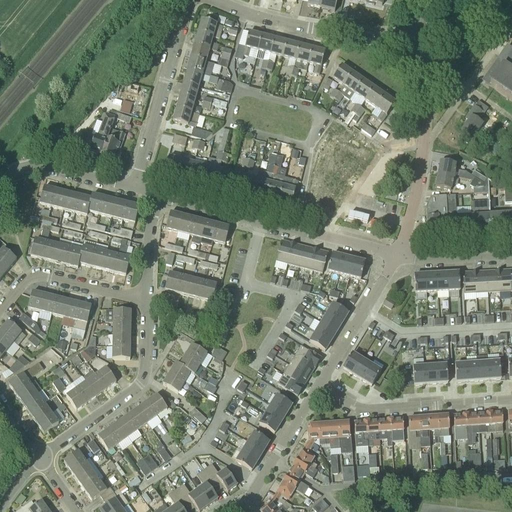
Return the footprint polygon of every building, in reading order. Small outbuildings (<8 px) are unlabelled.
[(321,9),(323,0),(308,0),(307,6),(321,9)] [(337,3),(337,0),(323,0),(321,9),(334,13),(337,3)] [(219,18),(217,24),(223,26),(225,20),(219,18)] [(198,34),(213,38),(216,26),(201,21),(198,34)] [(245,48),(238,46),(234,59),(242,61),(243,57),(248,58),(250,51),(258,53),(258,52),(262,37),(248,33),(245,48)] [(213,38),(198,34),(194,47),(209,51),(216,53),(219,46),(211,44),(213,38)] [(261,70),(266,71),(268,63),(270,55),(274,40),(262,37),(258,52),(265,54),(261,70)] [(274,40),(270,55),(283,59),(287,43),(274,40)] [(287,43),(283,59),(295,62),(299,46),(287,43)] [(299,46),(295,62),(308,65),(312,50),(299,46)] [(205,64),(209,51),(194,47),(190,60),(205,64)] [(313,75),(319,76),(321,68),(325,53),(312,50),(308,65),(315,67),(313,75)] [(507,50),(501,59),(483,83),(506,99),(506,100),(508,102),(508,101),(511,103),(511,58),(511,57),(511,55),(511,53),(511,52),(509,51),(507,50)] [(230,57),(222,55),(221,60),(219,59),(217,67),(227,69),(230,57)] [(210,79),(218,81),(220,73),(212,71),(204,68),(205,64),(190,60),(187,72),(202,76),(210,79)] [(332,79),(343,87),(352,74),(341,67),(332,79)] [(198,89),(202,76),(187,72),(183,85),(198,89)] [(354,95),(363,82),(352,74),(343,87),(354,95)] [(229,84),(227,84),(218,81),(210,79),(208,84),(216,86),(215,90),(231,95),(233,87),(229,84)] [(332,83),(326,80),(318,95),(321,96),(324,90),(327,92),(332,83)] [(365,102),(374,89),(363,82),(354,95),(365,102)] [(195,102),(198,89),(183,85),(180,97),(195,102)] [(374,89),(365,102),(376,110),(385,97),(374,89)] [(329,98),(334,101),(339,94),(334,91),(329,98)] [(334,101),(338,104),(343,97),(339,94),(334,101)] [(191,114),(195,102),(180,97),(176,110),(191,114)] [(381,114),(377,120),(382,124),(395,104),(385,97),(376,110),(381,114)] [(211,106),(222,109),(224,104),(213,100),(212,101),(204,98),(203,104),(211,106)] [(120,112),(130,115),(133,104),(123,101),(120,112)] [(476,122),(482,114),(484,115),(488,109),(478,103),(474,108),(468,117),(468,116),(465,120),(468,123),(458,138),(468,145),(482,126),(476,122)] [(355,116),(360,109),(355,105),(350,112),(352,113),(355,116)] [(360,109),(355,116),(360,119),(365,112),(360,109)] [(199,116),(191,114),(176,110),(172,123),(195,129),(199,116)] [(114,120),(116,114),(110,111),(107,117),(104,123),(98,138),(95,137),(89,153),(101,157),(106,141),(110,131),(112,126),(121,130),(123,125),(113,121),(114,120)] [(355,116),(352,113),(344,124),(348,126),(349,124),(355,116)] [(116,114),(114,120),(129,126),(131,119),(116,114)] [(365,125),(361,131),(371,138),(375,133),(365,125)] [(204,142),(212,135),(193,130),(191,138),(204,142)] [(213,161),(208,160),(206,168),(202,183),(215,186),(219,171),(222,163),(224,155),(230,132),(222,130),(216,135),(214,143),(220,145),(215,161),(213,161)] [(110,131),(106,141),(101,157),(108,159),(108,158),(113,160),(116,151),(119,152),(125,136),(117,133),(110,131)] [(374,149),(354,134),(307,202),(324,214),(330,205),(333,208),(338,200),(335,198),(342,188),(345,191),(354,177),(351,175),(358,165),(361,168),(374,149)] [(187,140),(174,136),(172,145),(184,148),(187,140)] [(264,182),(258,181),(253,196),(266,199),(274,169),(277,157),(271,156),(266,174),(264,182)] [(282,187),(284,180),(285,178),(278,177),(283,158),(277,157),(274,169),(266,199),(279,202),(283,187),(282,187)] [(177,176),(181,161),(168,158),(166,168),(164,168),(163,172),(165,172),(164,173),(177,176)] [(202,183),(206,168),(205,167),(207,161),(195,158),(194,164),(190,180),(202,183)] [(190,180),(194,164),(188,163),(181,161),(177,176),(190,180)] [(438,176),(454,179),(472,182),(474,179),(484,185),(487,180),(474,172),(471,177),(466,173),(454,171),(455,166),(440,163),(438,176)] [(232,174),(219,171),(215,186),(228,189),(232,174)] [(245,177),(232,174),(228,189),(241,193),(245,177)] [(453,186),(454,179),(438,176),(435,189),(450,192),(451,186),(453,186)] [(253,196),(258,181),(245,177),(241,193),(253,196)] [(487,181),(487,180),(484,185),(474,179),(472,182),(469,187),(473,189),(473,195),(488,194),(487,181)] [(297,183),(284,180),(282,187),(283,187),(279,202),(291,206),(297,183)] [(511,185),(504,186),(505,205),(511,205),(511,214),(489,216),(490,236),(511,234),(511,185)] [(51,208),(55,191),(44,188),(39,205),(51,208)] [(55,191),(51,208),(63,211),(67,194),(55,191)] [(67,194),(63,211),(75,214),(79,197),(67,194)] [(88,213),(99,216),(104,199),(92,196),(91,200),(87,213),(88,213)] [(446,200),(447,200),(448,238),(472,237),(471,217),(471,215),(456,216),(455,196),(446,197),(446,200)] [(87,217),(88,213),(87,213),(91,200),(79,197),(75,214),(87,217)] [(448,238),(447,200),(446,200),(446,197),(431,198),(426,209),(427,225),(426,225),(427,239),(448,238)] [(99,216),(111,219),(115,202),(104,199),(99,216)] [(111,219),(123,222),(127,205),(115,202),(111,219)] [(139,208),(127,205),(123,222),(135,225),(139,208)] [(47,224),(49,219),(50,213),(41,211),(40,217),(39,222),(47,224)] [(176,241),(177,234),(182,217),(170,214),(166,231),(167,231),(166,238),(176,241)] [(472,237),(490,236),(489,216),(471,217),(472,237)] [(194,220),(182,217),(177,234),(189,237),(194,220)] [(199,246),(200,245),(201,240),(205,223),(194,220),(189,237),(193,238),(191,244),(199,246)] [(201,240),(200,245),(211,247),(212,243),(213,243),(217,226),(205,223),(201,240)] [(41,230),(42,231),(39,242),(34,241),(30,257),(42,260),(47,244),(49,233),(51,228),(42,226),(41,230)] [(229,229),(217,226),(213,243),(225,246),(229,229)] [(119,237),(131,240),(133,233),(121,230),(120,232),(119,237)] [(139,246),(130,244),(122,241),(121,246),(118,257),(113,274),(125,277),(130,260),(124,258),(127,248),(129,248),(130,246),(136,247),(135,249),(138,249),(139,246)] [(287,266),(293,245),(281,242),(276,263),(287,266)] [(54,263),(58,247),(47,244),(42,260),(54,263)] [(299,269),(304,248),(293,245),(287,266),(299,269)] [(65,266),(70,250),(58,247),(54,263),(65,266)] [(95,251),(83,248),(81,253),(78,265),(79,265),(90,268),(95,251)] [(310,272),(316,251),(304,248),(299,269),(310,272)] [(2,250),(0,252),(0,263),(8,271),(16,261),(2,250)] [(81,253),(70,250),(65,266),(78,269),(79,265),(78,265),(81,253)] [(95,251),(90,268),(102,271),(106,254),(95,251)] [(322,275),(327,254),(316,251),(310,272),(322,275)] [(102,271),(113,274),(118,257),(106,254),(102,271)] [(175,256),(168,254),(166,265),(172,267),(175,256)] [(339,276),(343,258),(332,255),(328,273),(339,276)] [(349,278),(354,261),(343,258),(339,276),(349,278)] [(360,281),(364,265),(365,264),(354,261),(349,278),(360,281)] [(0,263),(0,279),(1,280),(8,271),(0,263)] [(499,294),(498,272),(486,273),(488,294),(499,294)] [(511,293),(511,272),(498,272),(499,294),(511,293)] [(488,294),(486,273),(475,274),(476,295),(488,294)] [(165,292),(176,295),(181,277),(169,274),(165,292)] [(459,292),(459,274),(447,275),(448,293),(459,292)] [(476,295),(475,274),(462,274),(464,296),(476,295)] [(437,293),(436,275),(425,276),(426,294),(437,293)] [(448,293),(447,275),(436,275),(437,293),(448,293)] [(426,294),(425,276),(414,277),(415,295),(416,295),(426,294)] [(193,280),(181,277),(176,295),(188,298),(193,280)] [(204,283),(193,280),(188,298),(200,301),(204,283)] [(216,286),(204,283),(200,301),(212,304),(216,286)] [(28,310),(39,313),(44,296),(32,293),(28,310)] [(56,299),(44,296),(39,313),(51,316),(56,299)] [(67,302),(56,299),(51,316),(63,319),(67,302)] [(391,311),(394,305),(387,300),(383,306),(391,311)] [(63,319),(74,322),(75,322),(79,305),(67,302),(63,319)] [(79,305),(75,322),(74,322),(72,330),(85,333),(91,308),(79,305)] [(342,325),(348,315),(333,305),(327,315),(342,325)] [(131,312),(113,312),(105,312),(105,324),(113,324),(130,324),(131,312)] [(336,334),(342,325),(327,315),(321,325),(336,334)] [(36,326),(23,316),(19,321),(34,334),(36,326)] [(0,332),(13,344),(17,347),(25,337),(21,334),(8,323),(0,332)] [(130,324),(113,324),(112,336),(130,337),(130,324)] [(331,343),(336,334),(321,325),(315,334),(331,343)] [(0,332),(0,348),(6,353),(13,344),(0,332)] [(325,353),(331,343),(315,334),(309,344),(325,353)] [(40,343),(32,336),(27,342),(36,348),(40,343)] [(130,337),(112,336),(112,349),(130,349),(130,337)] [(201,366),(207,355),(191,346),(185,357),(201,366)] [(321,360),(300,347),(295,356),(315,369),(321,360)] [(89,348),(85,352),(95,357),(95,348),(89,348)] [(227,355),(215,348),(210,358),(221,364),(227,355)] [(130,349),(112,349),(112,361),(130,361),(130,349)] [(86,364),(95,357),(85,352),(80,355),(86,364)] [(352,376),(362,361),(352,355),(343,370),(352,376)] [(315,369),(295,356),(289,366),(309,378),(315,369)] [(70,361),(75,368),(81,363),(77,357),(70,361)] [(201,366),(185,357),(179,367),(195,376),(201,366)] [(17,362),(24,368),(29,365),(20,358),(17,362)] [(414,360),(415,368),(424,368),(423,360),(414,360)] [(44,361),(38,364),(8,386),(15,396),(30,385),(28,382),(43,371),(43,370),(48,367),(44,361)] [(362,382),(371,367),(362,361),(352,376),(362,382)] [(17,362),(9,371),(14,376),(24,368),(17,362)] [(501,381),(499,363),(488,364),(489,382),(501,381)] [(169,375),(184,384),(190,374),(194,377),(195,376),(179,367),(175,364),(169,375)] [(478,382),(477,364),(466,365),(467,383),(478,382)] [(489,382),(488,364),(477,364),(478,382),(489,382)] [(95,376),(106,391),(116,384),(105,369),(104,370),(99,365),(91,371),(95,376)] [(467,383),(466,365),(455,366),(456,384),(467,383)] [(309,378),(289,366),(283,376),(303,388),(309,378)] [(373,384),(381,372),(371,367),(362,382),(371,388),(373,384)] [(436,385),(435,367),(424,368),(425,386),(436,385)] [(448,385),(446,367),(435,367),(436,385),(448,385)] [(425,386),(424,368),(413,369),(414,387),(425,386)] [(63,376),(58,369),(54,373),(58,379),(63,376)] [(273,380),(278,383),(281,377),(276,374),(273,380)] [(178,395),(184,384),(169,375),(163,386),(178,395)] [(95,376),(85,383),(96,398),(106,391),(95,376)] [(303,388),(283,376),(277,385),(297,398),(298,396),(303,388)] [(215,389),(218,383),(211,378),(207,385),(215,389)] [(52,385),(59,395),(66,390),(58,380),(52,385)] [(204,390),(207,385),(201,381),(198,386),(204,390)] [(85,383),(76,390),(86,405),(96,398),(85,383)] [(37,395),(30,385),(15,396),(23,406),(37,395)] [(215,389),(207,385),(204,390),(203,390),(208,393),(213,396),(216,390),(215,389)] [(86,405),(76,390),(66,398),(76,412),(86,405)] [(191,395),(191,396),(198,401),(201,397),(193,392),(191,395)] [(30,415),(44,405),(37,395),(23,406),(30,415)] [(147,403),(157,418),(167,411),(157,396),(147,403)] [(292,407),(277,397),(271,407),(286,416),(292,407)] [(147,425),(157,418),(147,403),(137,410),(147,425)] [(37,425),(51,415),(44,405),(30,415),(37,425)] [(286,416),(271,407),(265,416),(280,426),(286,416)] [(137,432),(147,425),(137,410),(127,417),(137,432)] [(190,421),(198,429),(206,420),(194,410),(188,416),(192,419),(190,421)] [(478,415),(478,428),(479,435),(491,434),(489,414),(478,415)] [(502,414),(489,414),(491,434),(502,433),(502,426),(502,414)] [(58,425),(51,415),(37,425),(44,435),(58,425)] [(479,435),(478,428),(478,415),(466,416),(467,436),(467,441),(468,448),(472,447),(472,436),(479,435)] [(280,426),(265,416),(259,426),(274,435),(280,426)] [(466,416),(454,417),(455,435),(455,442),(467,441),(467,436),(466,416)] [(127,439),(137,432),(127,417),(117,424),(127,439)] [(444,445),(443,445),(443,438),(449,438),(448,431),(448,417),(438,418),(439,439),(439,445),(440,457),(441,471),(447,471),(446,457),(445,457),(444,445)] [(430,448),(429,432),(428,418),(418,419),(420,445),(420,449),(430,448)] [(438,418),(428,418),(429,432),(434,432),(435,445),(439,445),(439,439),(438,418)] [(408,420),(410,445),(420,445),(418,419),(408,420)] [(391,441),(392,446),(397,446),(396,440),(396,433),(403,432),(402,420),(390,421),(391,441)] [(392,448),(392,446),(391,441),(390,421),(378,422),(380,442),(387,441),(387,449),(392,448)] [(366,422),(354,423),(356,449),(368,448),(368,442),(366,422)] [(372,442),(380,442),(378,422),(366,422),(368,442),(368,448),(373,447),(372,442)] [(118,446),(127,439),(117,424),(107,431),(118,446)] [(329,445),(330,451),(340,451),(339,439),(338,424),(328,425),(329,445)] [(349,439),(349,424),(338,424),(339,439),(340,451),(340,456),(352,455),(351,439),(349,439)] [(318,426),(319,441),(319,446),(329,445),(328,425),(318,426)] [(305,448),(309,451),(310,450),(315,441),(319,441),(318,426),(308,426),(309,441),(305,448)] [(108,453),(116,447),(118,450),(120,449),(118,446),(107,431),(97,439),(108,453)] [(269,444),(254,434),(253,436),(248,444),(263,453),(268,445),(269,444)] [(11,445),(12,444),(17,441),(13,435),(7,440),(11,445)] [(99,451),(93,442),(87,446),(93,455),(99,451)] [(165,450),(159,443),(157,445),(159,448),(156,451),(165,464),(170,460),(164,451),(165,450)] [(263,453),(248,444),(242,453),(257,463),(263,453)] [(310,450),(309,451),(305,448),(297,460),(315,471),(317,467),(311,464),(315,458),(313,457),(314,456),(312,454),(312,455),(310,454),(311,451),(310,450)] [(71,473),(85,462),(78,453),(63,463),(71,473)] [(257,463),(242,453),(236,463),(251,473),(257,463)] [(149,456),(142,461),(151,473),(157,469),(149,456)] [(480,456),(468,456),(469,474),(481,473),(481,471),(480,456)] [(78,483),(92,472),(96,469),(89,460),(85,462),(71,473),(78,483)] [(292,469),(304,476),(307,471),(313,475),(321,480),(323,476),(315,471),(297,460),(292,469)] [(145,478),(151,473),(142,461),(136,465),(145,478)] [(504,462),(498,462),(494,463),(494,472),(505,472),(504,462)] [(106,466),(111,473),(116,470),(111,463),(106,466)] [(227,494),(237,487),(226,471),(219,476),(212,466),(204,471),(219,492),(223,489),(227,494)] [(357,468),(357,479),(370,478),(369,475),(369,470),(369,467),(357,468)] [(354,484),(354,478),(353,468),(342,469),(343,484),(353,484),(354,484)] [(96,469),(92,472),(78,483),(85,493),(99,482),(103,479),(96,469)] [(217,501),(214,496),(219,492),(204,471),(196,477),(203,487),(197,492),(208,507),(217,501)] [(303,497),(308,489),(299,483),(300,483),(288,475),(282,484),(294,491),(294,492),(303,497)] [(140,484),(136,479),(127,485),(131,491),(140,484)] [(103,502),(113,494),(116,492),(113,488),(110,490),(106,492),(99,482),(85,493),(92,503),(99,497),(103,502)] [(294,491),(282,484),(275,497),(281,501),(284,503),(286,501),(287,500),(289,501),(294,492),(294,491)] [(190,511),(195,509),(197,511),(201,511),(208,507),(197,492),(191,496),(183,486),(176,491),(190,511)] [(161,501),(154,491),(149,495),(156,504),(161,501)] [(190,511),(176,491),(168,497),(175,507),(169,511),(168,511),(190,511)] [(117,499),(113,495),(113,494),(103,502),(106,507),(99,511),(118,511),(121,510),(115,501),(117,499)] [(271,503),(262,510),(259,511),(276,511),(278,511),(286,504),(284,503),(281,501),(275,497),(271,503)] [(323,511),(328,508),(322,501),(313,509),(315,511),(323,511)] [(47,511),(41,503),(35,508),(31,503),(18,511),(47,511)]
